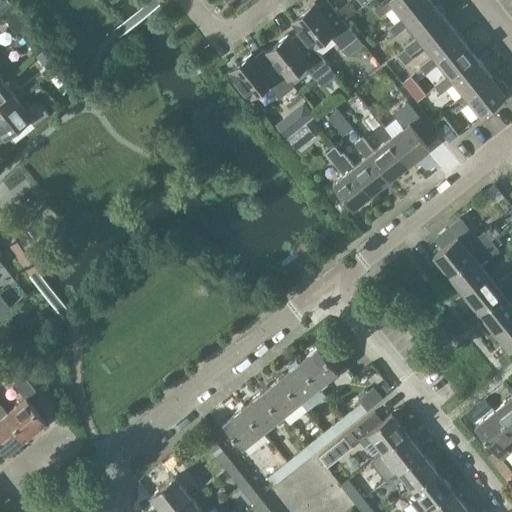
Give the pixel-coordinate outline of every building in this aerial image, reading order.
[(6,0),(0,0),(0,11),(1,13),(10,5),(6,0)] [(315,2),(293,20),(302,31),(316,47),(331,35),(342,48),(348,56),(364,43),(358,36),(328,0),(326,0),(319,7),(315,2)] [(385,0),(374,9),(380,17),(394,6),(403,17),(423,0),(385,0)] [(403,17),(389,28),(395,36),(409,25),(418,36),(444,16),(431,0),(423,0),(403,17)] [(11,6),(1,13),(6,20),(16,12),(11,6)] [(418,36),(405,47),(406,48),(411,55),(417,50),(424,44),(433,56),(459,35),(444,16),(418,36)] [(291,34),(268,52),(290,79),(305,67),(316,80),(317,80),(322,86),(337,74),(332,67),(330,65),(325,59),(316,47),(302,31),(294,38),(291,34)] [(433,56),(420,66),(426,74),(439,63),(448,74),(474,54),(459,35),(433,56)] [(34,43),(33,50),(36,54),(44,47),(38,40),(34,43)] [(406,48),(398,54),(406,64),(413,58),(411,55),(406,48)] [(253,53),(231,71),(253,98),(269,85),(279,98),(295,85),(290,79),(268,52),(266,49),(256,57),(253,53)] [(448,74),(434,85),(441,93),(455,82),(464,94),(489,73),(474,54),(448,74)] [(464,94),(450,104),(456,112),(470,102),(480,115),(506,95),(505,94),(508,92),(508,87),(504,81),(499,81),(495,76),(491,76),(489,73),(464,94)] [(3,80),(0,82),(0,111),(17,98),(3,80)] [(410,92),(418,101),(426,94),(418,85),(410,92)] [(292,88),(282,96),(289,105),(299,97),(292,88)] [(0,142),(10,135),(29,119),(34,125),(49,113),(35,96),(23,105),(17,98),(0,111),(0,142)] [(392,114),(403,128),(392,137),(412,163),(429,149),(409,124),(412,122),(400,107),(392,114)] [(336,126),(346,118),(338,108),(328,116),(336,126)] [(435,122),(441,130),(449,140),(458,133),(450,124),(444,116),(435,122)] [(384,143),(372,152),(392,178),(412,163),(392,137),(380,123),(373,129),(384,143)] [(365,158),(354,167),(374,193),(392,178),(372,152),(361,138),(354,144),(365,158)] [(352,210),(374,193),(354,167),(343,153),(335,159),(346,173),(332,184),(352,210)] [(443,247),(434,254),(449,273),(492,240),(485,232),(485,231),(477,237),(460,217),(435,237),(443,247)] [(494,225),(485,232),(492,240),(497,235),(500,233),(494,225)] [(497,235),(492,240),(497,246),(502,243),(503,242),(497,235)] [(492,240),(449,273),(464,292),(489,273),(481,263),(499,249),(497,246),(492,240)] [(489,273),(464,292),(479,311),(511,284),(511,270),(496,283),(489,273)] [(511,284),(479,311),(484,318),(481,320),(481,323),(488,332),(491,332),(494,330),(511,315),(511,302),(510,301),(511,299),(511,284)] [(511,315),(494,330),(509,349),(511,346),(511,315)] [(326,354),(319,347),(300,362),(320,386),(339,371),(335,367),(340,363),(330,351),(326,354)] [(300,362),(281,377),(301,401),(320,386),(300,362)] [(25,398),(7,413),(27,437),(46,422),(30,402),(39,394),(24,375),(14,383),(25,398)] [(301,401),(281,377),(262,392),(282,417),(301,401)] [(262,392),(243,407),(263,432),(282,417),(262,392)] [(511,398),(496,412),(511,432),(511,398)] [(362,401),(343,416),(349,424),(369,409),(362,401)] [(0,443),(7,453),(27,437),(7,413),(0,404),(0,403),(0,443)] [(244,447),(263,432),(243,407),(225,423),(244,447)] [(374,440),(384,453),(408,434),(392,413),(383,421),(376,412),(345,437),(353,447),(360,441),(365,447),(374,440)] [(509,452),(511,449),(511,432),(496,412),(476,427),(502,460),(510,453),(509,452)] [(330,439),(349,424),(343,416),(324,431),(330,439)] [(324,431),(305,446),(311,455),(330,439),(324,431)] [(423,452),(408,434),(384,453),(399,471),(423,452)] [(188,481),(205,470),(195,453),(207,446),(201,438),(172,457),(188,481)] [(350,480),(336,462),(348,452),(339,441),(319,457),(342,486),(350,480)] [(208,449),(224,469),(232,462),(216,443),(208,449)] [(292,470),(311,455),(305,446),(286,462),(292,470)] [(399,471),(413,489),(437,470),(423,452),(399,471)] [(248,482),(232,462),(224,469),(240,488),(248,482)] [(286,462),(267,477),(273,485),(292,470),(286,462)] [(413,489),(428,508),(452,489),(437,470),(413,489)] [(151,496),(164,511),(174,511),(192,498),(175,477),(151,496)] [(364,498),(350,480),(342,486),(357,504),(364,498)] [(240,488),(255,507),(263,501),(248,482),(240,488)] [(428,508),(431,511),(460,511),(467,507),(452,489),(428,508)] [(174,511),(203,511),(192,498),(174,511)] [(375,511),(364,498),(357,504),(362,511),(375,511)] [(271,511),(263,501),(255,507),(258,511),(271,511)]
